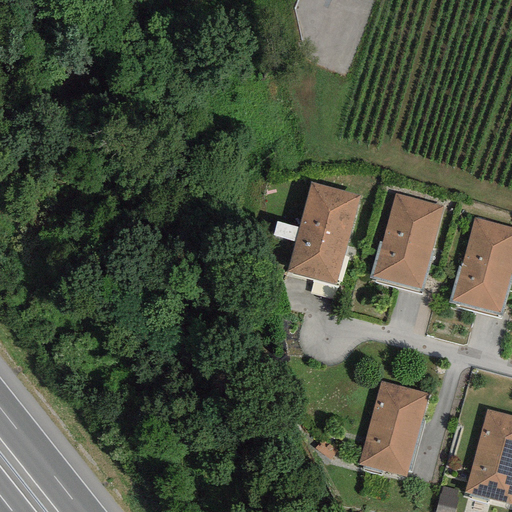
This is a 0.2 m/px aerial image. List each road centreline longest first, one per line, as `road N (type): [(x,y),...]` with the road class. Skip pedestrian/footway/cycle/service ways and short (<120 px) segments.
road 1 (residential): [(511,374),(285,312)]
road 2 (motorway): [(81,511),(0,409)]
